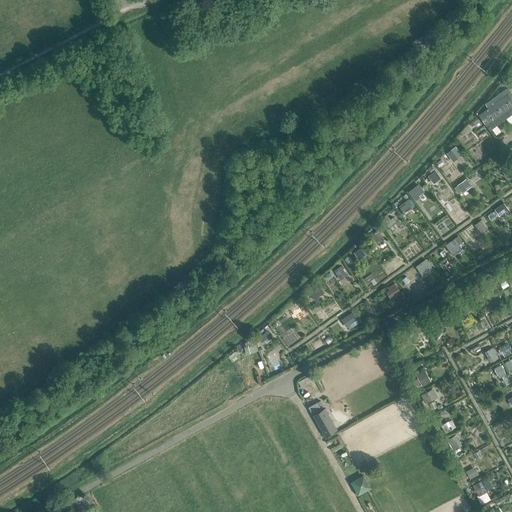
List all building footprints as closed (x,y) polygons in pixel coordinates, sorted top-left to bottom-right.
[(511,97),(511,93),(508,88),(502,92),(502,91),(502,92),(485,104),(488,108),(479,114),(489,129),(511,112),(511,99),(511,98),(511,97)] [(455,157),(461,153),(457,147),(456,147),(455,147),(450,151),(449,150),(446,153),(452,162),(456,159),(455,157)] [(510,160),(504,150),(497,155),(504,165),(510,160)] [(434,184),(441,178),(436,170),(428,176),(434,184)] [(462,192),(471,185),(467,179),(467,180),(466,179),(457,185),(462,192)] [(419,195),(424,191),(418,183),(409,190),(411,192),(410,193),(416,201),(420,197),(419,195)] [(404,213),(413,206),(408,199),(401,204),(402,206),(400,207),(404,213)] [(503,214),(509,210),(505,204),(504,204),(498,207),(499,208),(498,208),(503,214)] [(384,223),(388,229),(392,226),(392,222),(390,219),(384,223)] [(487,228),(481,220),(474,224),(480,233),(487,228)] [(370,235),(377,244),(384,239),(377,230),(370,235)] [(455,238),(445,245),(451,254),(455,251),(454,249),(460,246),(455,238)] [(366,254),(360,247),(353,252),(359,259),(366,254)] [(422,275),(432,268),(425,259),(416,266),(422,275)] [(334,270),(341,280),(347,275),(341,265),(334,270)] [(390,299),(400,292),(394,283),(387,287),(389,290),(386,292),(390,299)] [(309,292),(315,301),(320,298),(319,296),(325,292),(320,285),(309,292)] [(495,285),(484,291),(489,300),(492,298),(491,298),(499,294),(495,285)] [(468,311),(477,306),(472,297),(464,302),(468,311)] [(288,311),(294,321),(298,318),(297,316),(303,312),(299,306),(298,305),(292,309),(292,308),(288,311)] [(449,309),(438,315),(442,323),(453,317),(449,309)] [(346,316),(351,324),(358,320),(357,318),(353,311),(346,316)] [(263,344),(273,337),(268,330),(258,337),(263,344)] [(400,347),(408,342),(404,334),(395,338),(400,347)] [(253,336),(253,337),(244,343),(245,346),(243,346),(244,348),(246,354),(259,351),(253,336)] [(508,342),(499,347),(500,349),(498,350),(500,354),(502,353),(503,355),(511,350),(508,342)] [(499,358),(492,347),(484,352),(491,362),(499,358)] [(232,361),(243,354),(239,348),(228,356),(232,361)] [(506,374),(500,364),(494,368),(499,378),(506,374)] [(302,386),(314,379),(311,374),(299,381),(302,386)] [(428,383),(424,375),(417,379),(421,387),(428,383)] [(422,394),(426,403),(438,396),(433,388),(422,394)] [(317,402),(309,407),(313,414),(321,409),(317,402)] [(331,424),(332,423),(324,409),(313,415),(325,436),(335,430),(331,424)] [(453,429),(448,420),(441,425),(445,433),(453,429)] [(462,445),(456,434),(448,439),(453,449),(462,445)] [(464,472),(468,479),(476,475),(472,468),(464,472)] [(365,473),(352,479),(358,494),(372,487),(365,473)] [(473,485),(479,496),(487,491),(481,481),(473,485)]
